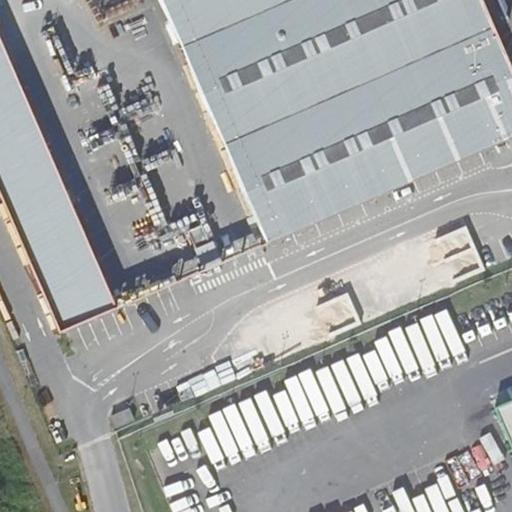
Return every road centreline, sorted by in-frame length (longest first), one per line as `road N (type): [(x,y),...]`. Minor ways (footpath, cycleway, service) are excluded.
road 1 (unknown): [(211,328),(182,265),(118,243),(6,7),(27,0)]
road 2 (unknown): [(73,0),(102,45),(160,74),(266,304)]
road 3 (unknown): [(284,511),(511,398)]
